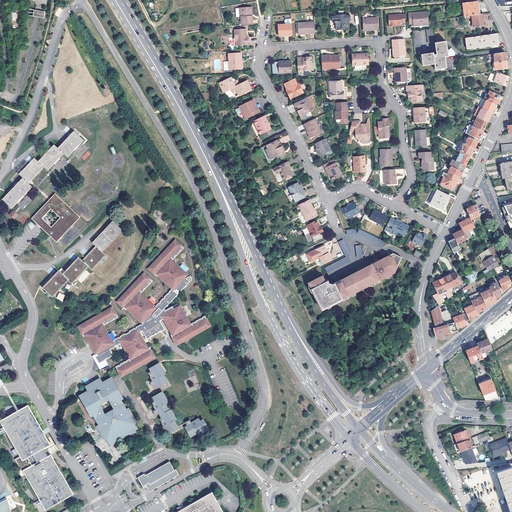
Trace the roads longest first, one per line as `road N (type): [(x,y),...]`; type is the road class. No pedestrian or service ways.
road 1 (unclassified): [(82,1),(194,187),(223,259),(264,389),(237,457)]
road 2 (primary): [(112,0),(205,164),(260,301),(347,439)]
road 3 (primary): [(274,298),(181,103),(119,0)]
road 4 (unclassified): [(0,176),(31,115),(62,17),(82,1)]
road 5 (primary): [(389,400),(362,406),(345,399),(274,298)]
road 6 (residential): [(326,202),(261,76),(260,49)]
road 7 (residential): [(260,49),(372,42),(382,85)]
road 8 (primary): [(358,429),(274,298)]
road 9 (unclassified): [(102,511),(28,382)]
road 10 (unclassified): [(28,382),(21,363),(32,312),(0,249)]
road 11 (residential): [(445,231),(419,301),(428,368)]
road 12 (residential): [(444,404),(428,425),(468,511)]
